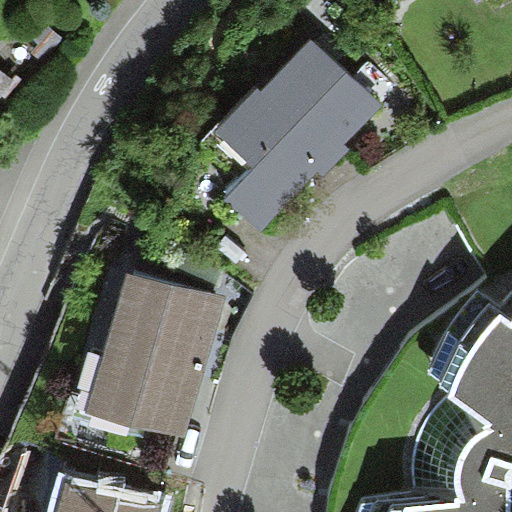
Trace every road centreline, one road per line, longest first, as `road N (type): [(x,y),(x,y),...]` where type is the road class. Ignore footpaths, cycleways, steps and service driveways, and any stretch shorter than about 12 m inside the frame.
road 1 (residential): [(511,117),(364,201),(305,263),(256,359),(218,511)]
road 2 (residential): [(179,0),(105,79),(0,328)]
